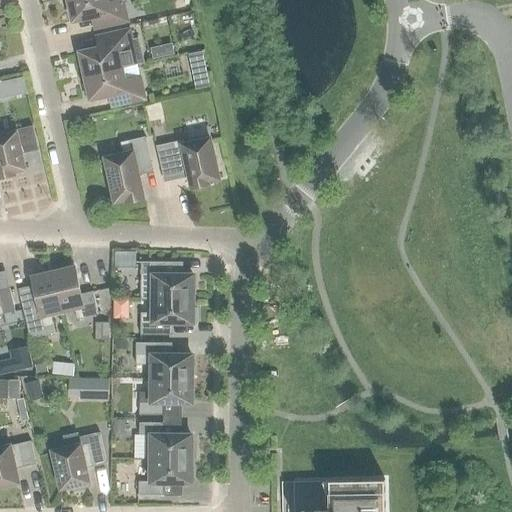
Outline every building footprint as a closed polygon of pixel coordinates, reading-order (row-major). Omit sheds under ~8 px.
[(108,4),(106,0),(68,0),(73,22),(99,16),(101,27),(128,22),(123,0),(108,4)] [(175,0),(178,12),(194,9),(192,0),(175,0)] [(80,53),(85,76),(122,68),(145,63),(139,38),(133,39),(131,29),(103,35),(106,47),(80,53)] [(203,52),(189,55),(193,75),(207,73),(203,52)] [(122,68),(85,76),(87,85),(83,86),(86,99),(90,98),(90,100),(116,94),(119,106),(145,100),(140,78),(125,82),(122,68)] [(23,78),(8,81),(11,97),(27,94),(23,78)] [(160,120),(157,106),(147,109),(150,123),(160,120)] [(16,132),(0,136),(0,178),(14,175),(14,172),(24,169),(22,157),(21,154),(37,151),(37,153),(39,153),(33,129),(32,129),(32,131),(17,135),(16,132)] [(105,158),(115,202),(126,200),(127,203),(143,199),(136,168),(152,164),(146,137),(120,143),(123,154),(105,158)] [(156,146),(163,177),(188,172),(192,189),(209,185),(208,181),(219,179),(210,139),(184,144),(183,140),(156,146)] [(127,253),(127,267),(135,267),(135,262),(135,254),(135,253),(127,253)] [(153,300),(153,299),(193,299),(193,275),(165,275),(165,263),(167,263),(167,262),(140,262),(140,263),(141,263),(141,300),(153,300)] [(54,273),(63,315),(64,315),(63,311),(74,308),(77,320),(98,315),(93,291),(81,294),(75,268),(54,273)] [(30,339),(46,335),(55,333),(52,318),(63,315),(54,273),(32,278),(38,304),(23,308),(30,339)] [(0,315),(15,312),(10,288),(0,290),(0,315)] [(153,299),(153,300),(153,313),(141,313),(141,335),(165,335),(165,323),(197,323),(197,309),(193,309),(193,299),(153,299)] [(126,340),(115,340),(115,350),(126,350),(126,340)] [(152,365),(152,379),(192,379),(192,355),(164,355),(164,343),(136,343),(136,365),(152,365)] [(0,361),(0,376),(33,368),(28,346),(9,351),(11,359),(0,361)] [(49,374),(45,356),(34,358),(38,376),(49,374)] [(20,380),(0,379),(0,399),(19,400),(20,380)] [(192,403),(192,379),(152,379),(152,392),(140,392),(139,415),(163,415),(164,403),(192,403)] [(44,399),(39,380),(25,384),(29,402),(44,399)] [(108,380),(80,380),(80,398),(80,401),(108,401),(108,380)] [(126,420),(113,420),(113,433),(126,433),(126,420)] [(151,460),(151,459),(191,459),(191,435),(163,435),(163,423),(139,423),(139,435),(146,435),(146,460),(151,460)] [(107,464),(100,432),(79,437),(78,433),(63,437),(66,448),(53,451),(61,488),(73,486),(73,489),(87,486),(86,482),(89,482),(85,467),(92,465),(92,467),(107,464)] [(0,448),(0,487),(18,483),(15,469),(37,464),(31,441),(0,448)] [(151,459),(151,460),(151,482),(139,482),(139,494),(138,494),(137,496),(164,496),(164,495),(163,495),(163,483),(191,483),(191,459),(151,459)] [(329,481),(293,482),(293,511),(385,511),(385,480),(329,481)]
